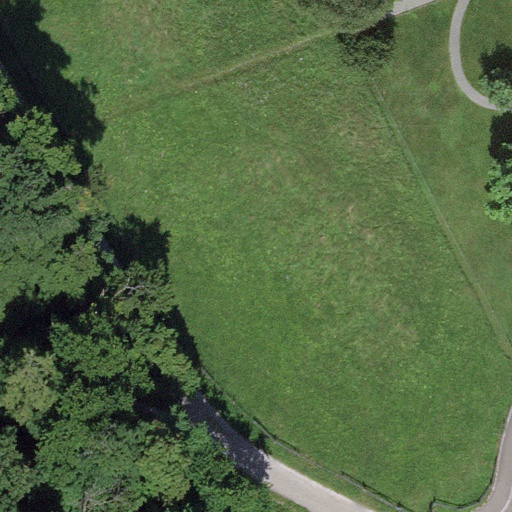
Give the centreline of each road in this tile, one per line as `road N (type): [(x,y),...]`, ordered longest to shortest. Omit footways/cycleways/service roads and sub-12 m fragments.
road 1 (track): [(0,92),(218,446)]
road 2 (track): [(0,348),(218,446)]
road 3 (track): [(218,446),(336,511)]
